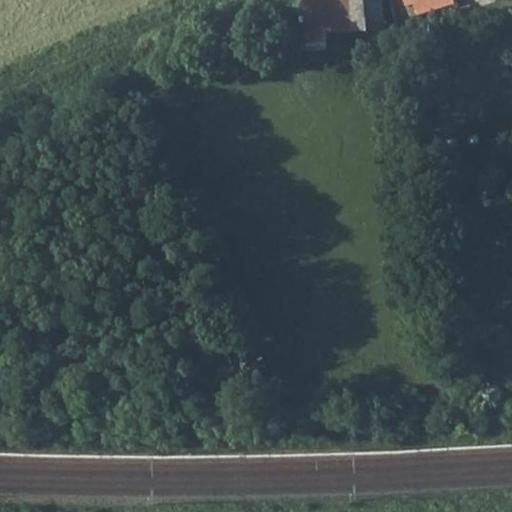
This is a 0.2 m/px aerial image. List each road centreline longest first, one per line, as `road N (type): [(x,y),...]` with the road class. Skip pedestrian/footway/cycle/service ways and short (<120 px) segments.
road 1 (track): [(111,44),(255,417),(0,404)]
road 2 (track): [(0,90),(233,0)]
